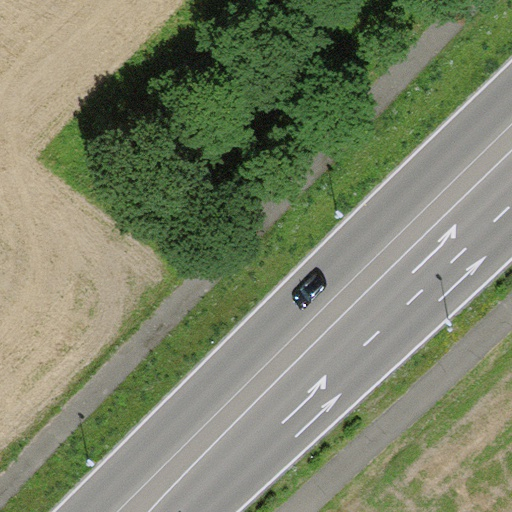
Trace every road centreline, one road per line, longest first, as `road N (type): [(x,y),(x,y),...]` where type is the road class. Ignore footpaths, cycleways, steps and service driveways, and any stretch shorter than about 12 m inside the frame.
road 1 (track): [(0,483),(473,0)]
road 2 (primary): [(511,91),(85,511)]
road 3 (primary): [(194,511),(511,206)]
road 4 (track): [(511,309),(295,511)]
